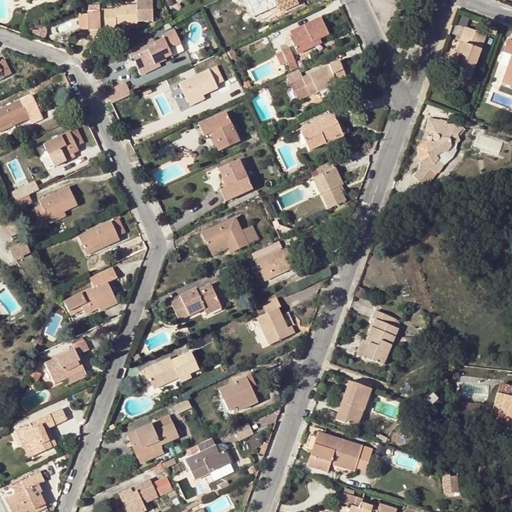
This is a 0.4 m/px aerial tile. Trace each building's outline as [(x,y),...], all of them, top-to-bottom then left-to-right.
[(116,29),(115,25),(116,22),(137,21),(153,20),(151,0),(135,0),(136,5),(114,6),(114,10),(99,11),(99,14),(87,14),(87,29),(116,29)] [(246,0),(254,17),(276,6),(280,13),(297,4),(295,0),(246,0)] [(87,14),(78,15),(79,30),(87,29),(87,14)] [(319,17),(290,32),(291,35),(288,36),(297,54),(313,47),(311,42),(318,39),(327,35),(319,17)] [(37,30),(36,30),(33,34),(45,39),(47,34),(47,32),(47,30),(46,29),(46,27),(41,29),(39,30),(37,30)] [(479,33),(464,28),(459,42),(463,44),(459,55),(452,73),(469,79),(480,49),(475,47),(479,33)] [(485,35),(479,33),(475,47),(480,49),(485,35)] [(486,36),(483,45),(490,47),(493,38),(486,36)] [(141,44),(127,51),(130,59),(132,58),(138,69),(153,62),(155,65),(164,61),(163,59),(170,56),(162,38),(152,43),(154,47),(145,52),(143,48),(141,44)] [(511,41),(507,40),(502,52),(511,55),(501,83),(511,86),(511,41)] [(152,43),(143,48),(145,52),(154,47),(152,43)] [(181,44),(168,47),(170,54),(183,51),(181,44)] [(291,73),(298,70),(287,47),(280,50),(281,52),(286,63),(291,73)] [(280,66),(286,63),(281,52),(276,55),(280,66)] [(448,72),(452,73),(459,55),(455,54),(448,72)] [(0,79),(11,74),(4,60),(0,62),(0,79)] [(301,78),(302,79),(308,95),(309,96),(336,84),(336,82),(334,79),(344,74),(337,61),(301,78)] [(156,68),(155,65),(153,62),(138,69),(140,75),(156,68)] [(179,84),(187,102),(202,95),(216,88),(215,85),(223,81),(216,67),(179,84)] [(345,77),(344,74),(334,79),(336,82),(345,77)] [(302,79),(289,85),(296,100),(308,95),(302,79)] [(105,92),(111,104),(130,95),(125,84),(105,92)] [(204,100),(202,95),(187,102),(189,106),(204,100)] [(0,109),(0,127),(10,123),(11,126),(28,119),(27,115),(34,112),(27,98),(0,109)] [(224,112),(201,122),(207,134),(209,133),(218,151),(238,142),(224,112)] [(340,132),(332,115),(315,123),(315,124),(300,131),(308,150),(324,142),(323,140),(340,132)] [(417,148),(418,155),(423,157),(424,160),(420,161),(418,170),(413,175),(419,181),(420,181),(425,175),(435,174),(437,174),(443,166),(437,161),(438,159),(448,154),(447,151),(451,147),(451,144),(455,144),(459,140),(456,133),(453,133),(453,124),(444,123),(441,123),(439,123),(439,120),(427,118),(425,130),(431,132),(433,136),(432,138),(434,140),(432,142),(430,141),(425,144),(424,142),(419,144),(417,148)] [(271,121),(263,124),(266,133),(274,130),(271,121)] [(201,122),(197,124),(203,136),(207,134),(201,122)] [(42,145),(47,154),(59,149),(61,152),(63,158),(77,151),(76,147),(83,143),(76,129),(42,145)] [(342,136),(340,132),(323,140),(324,142),(325,144),(342,136)] [(48,159),(61,152),(59,149),(47,154),(48,159)] [(238,160),(218,170),(226,187),(223,189),(228,200),(251,189),(238,160)] [(343,184),(331,161),(314,170),(317,177),(312,179),(319,195),(321,194),(327,209),(344,201),(340,191),(338,186),(341,185),(343,184)] [(426,185),(435,174),(425,175),(420,181),(426,185)] [(39,223),(47,220),(63,212),(76,206),(67,187),(38,201),(40,205),(33,208),(39,223)] [(21,189),(14,193),(16,199),(24,195),(21,189)] [(225,202),(228,200),(223,189),(219,191),(225,202)] [(259,194),(257,191),(227,205),(229,208),(259,194)] [(28,195),(13,202),(16,208),(17,210),(32,203),(28,195)] [(13,202),(12,199),(1,204),(5,213),(16,208),(13,202)] [(65,216),(63,212),(47,220),(49,224),(65,216)] [(200,233),(208,251),(225,244),(227,248),(229,253),(248,244),(235,217),(200,233)] [(77,238),(84,251),(100,244),(102,248),(119,241),(117,237),(124,233),(117,219),(77,238)] [(24,242),(9,249),(14,259),(28,252),(24,242)] [(85,256),(102,248),(100,244),(84,251),(85,256)] [(211,256),(227,248),(225,244),(208,251),(211,256)] [(279,249),(254,261),(263,281),(288,269),(290,272),(297,268),(290,255),(283,258),(279,249)] [(101,272),(104,277),(107,284),(117,279),(112,268),(101,272)] [(63,302),(68,311),(81,306),(82,310),(85,314),(98,308),(100,311),(116,302),(107,284),(104,277),(92,282),(95,288),(90,291),(89,289),(63,302)] [(202,309),(203,311),(218,304),(209,285),(195,291),(194,289),(178,297),(179,299),(170,304),(178,321),(202,309)] [(276,298),(256,307),(252,309),(269,345),(294,333),(291,326),(286,328),(276,308),(280,306),(276,298)] [(220,307),(218,304),(203,311),(205,315),(220,307)] [(69,316),(82,310),(81,306),(68,311),(69,316)] [(374,320),(365,341),(370,343),(363,357),(382,364),(397,329),(395,328),(398,321),(374,310),(372,318),(374,320)] [(356,354),(363,357),(370,343),(365,341),(362,340),(356,354)] [(54,384),(66,379),(83,370),(76,356),(88,350),(83,341),(72,346),(73,349),(44,363),(54,384)] [(214,346),(203,351),(206,357),(217,352),(214,346)] [(169,358),(143,370),(148,381),(152,390),(178,377),(178,378),(189,374),(198,369),(189,352),(170,361),(169,358)] [(86,376),(83,370),(66,379),(68,384),(86,376)] [(143,370),(138,373),(143,384),(148,381),(143,370)] [(40,374),(35,371),(31,378),(37,380),(40,374)] [(191,378),(189,374),(178,378),(181,383),(191,378)] [(250,375),(245,377),(250,388),(255,385),(250,375)] [(227,411),(237,407),(254,398),(250,388),(245,377),(217,390),(227,411)] [(344,404),(352,382),(348,381),(341,402),(344,404)] [(358,410),(362,411),(371,389),(352,382),(344,404),(341,402),(335,419),(353,426),(358,410)] [(497,393),(493,407),(501,409),(500,411),(499,415),(511,418),(511,394),(511,397),(497,393)] [(436,399),(432,394),(426,399),(431,405),(436,399)] [(257,402),(254,398),(237,407),(239,411),(257,402)] [(190,407),(187,399),(173,406),(177,414),(190,407)] [(480,405),(459,403),(459,412),(479,413),(480,405)] [(62,409),(16,430),(28,458),(56,445),(53,436),(48,439),(44,429),(49,427),(67,419),(62,409)] [(358,410),(353,426),(356,428),(362,411),(358,410)] [(127,434),(138,458),(160,448),(161,447),(160,445),(178,437),(176,432),(171,423),(168,416),(127,434)] [(176,420),(171,423),(176,432),(180,429),(176,420)] [(233,429),(239,440),(254,433),(248,422),(233,429)] [(53,436),(49,427),(44,429),(48,439),(53,436)] [(229,443),(237,441),(233,431),(225,433),(229,443)] [(326,472),(329,463),(331,458),(355,466),(354,468),(364,471),(371,450),(317,432),(306,465),(326,472)] [(212,439),(207,441),(196,447),(199,453),(184,460),(194,480),(209,473),(230,463),(224,451),(218,453),(212,439)] [(163,453),(160,448),(138,458),(140,463),(163,453)] [(354,471),(354,468),(355,466),(331,458),(329,463),(354,471)] [(230,463),(209,473),(213,480),(233,470),(230,463)] [(456,472),(441,473),(442,492),(457,491),(456,472)] [(25,489),(13,495),(5,499),(10,511),(29,511),(44,504),(39,493),(42,492),(38,484),(44,481),(40,473),(21,482),(25,489)] [(166,476),(159,480),(165,493),(172,489),(166,476)] [(118,495),(121,501),(125,500),(130,511),(141,511),(146,510),(143,504),(165,493),(159,480),(151,484),(149,478),(134,486),(136,491),(132,492),(130,488),(118,495)] [(9,487),(13,495),(25,489),(21,482),(9,487)] [(361,500),(342,493),(339,502),(350,506),(347,511),(395,511),(396,509),(379,504),(378,508),(377,510),(370,508),(371,506),(361,503),(361,500)] [(126,511),(130,511),(125,500),(121,501),(126,511)]
